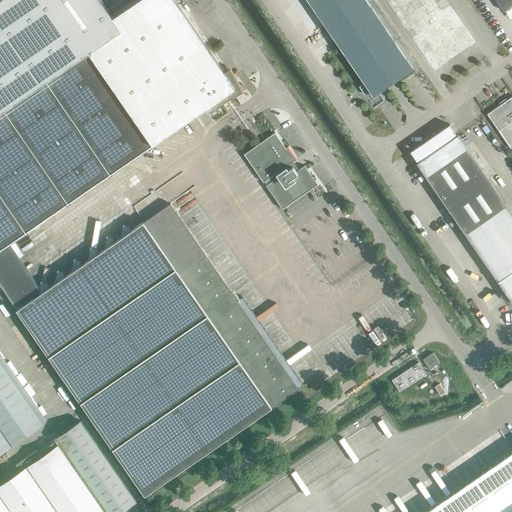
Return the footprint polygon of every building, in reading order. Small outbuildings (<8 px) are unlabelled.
[(0,0),(0,284),(16,308),(41,291),(35,282),(15,253),(8,243),(43,218),(50,214),(85,190),(92,185),(127,161),(134,156),(152,144),(206,107),(235,86),(175,0),(135,0),(112,16),(100,0),(0,0)] [(307,0),(352,65),(350,66),(363,84),(359,86),(364,94),(369,90),(373,95),(387,86),(396,79),(413,68),(366,0),(307,0)] [(511,0),(497,0),(503,8),(511,1),(511,0)] [(511,96),(487,113),(511,148),(511,146),(511,96)] [(418,161),(417,162),(511,296),(511,209),(458,133),(457,134),(450,123),(410,150),(418,161)] [(264,182),(267,180),(269,183),(267,185),(283,208),(312,189),(310,187),(315,183),(309,175),(311,173),(305,165),(297,171),(294,166),(292,168),(289,165),(297,159),(289,146),(286,148),(276,132),(244,154),(264,182)] [(41,291),(16,308),(145,495),(299,389),(170,203),(41,291)] [(432,366),(442,359),(435,349),(426,356),(432,366)] [(421,359),(412,365),(394,377),(402,389),(428,371),(421,359)] [(0,451),(42,422),(0,361),(0,451)] [(440,395),(445,392),(439,383),(434,386),(440,395)] [(0,511),(117,511),(132,502),(135,500),(80,420),(54,439),(58,445),(16,474),(14,471),(8,475),(11,478),(0,485),(0,511)] [(511,511),(511,448),(418,511),(511,511)]
